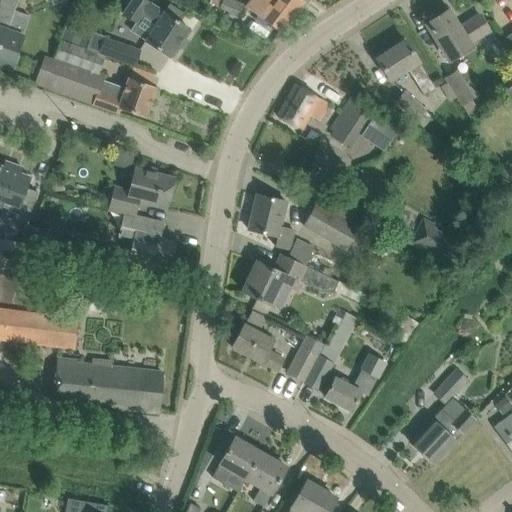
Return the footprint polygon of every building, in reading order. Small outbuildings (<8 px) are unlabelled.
[(0,0),(0,17),(11,21),(18,0),(0,0)] [(145,0),(132,0),(125,11),(123,13),(137,22),(143,13),(157,22),(145,40),(170,57),(189,28),(178,21),(184,13),(169,3),(164,12),(145,0)] [(229,11),(227,15),(241,20),(247,5),(233,0),(209,0),(208,3),(229,11)] [(262,15),(266,19),(282,31),(305,2),(302,0),(261,0),(255,9),(262,15)] [(426,23),(437,40),(450,60),(472,46),(470,43),(490,30),(480,14),(459,27),(448,9),(426,23)] [(11,21),(0,17),(0,65),(11,69),(12,68),(15,66),(19,56),(17,52),(23,35),(8,30),(11,21)] [(62,39),(79,44),(85,26),(68,20),(62,39)] [(82,39),(80,47),(104,56),(134,66),(140,49),(105,37),(105,35),(93,31),(89,41),(82,39)] [(104,56),(80,47),(60,40),(53,60),(45,57),(35,84),(118,113),(120,108),(146,117),(156,88),(129,79),(122,99),(99,91),(105,75),(98,73),(104,56)] [(377,58),(387,75),(391,80),(408,69),(424,95),(436,88),(419,62),(420,62),(405,40),(377,58)] [(448,81),(456,97),(471,120),(479,110),(472,99),(474,98),(457,70),(445,77),(448,81)] [(511,74),(500,84),(511,99),(511,74)] [(450,101),(456,97),(448,81),(440,86),(450,101)] [(277,115),(295,125),(302,130),(310,115),(320,121),(323,116),(330,103),(296,83),(277,115)] [(396,101),(417,119),(425,110),(404,91),(396,101)] [(350,97),(334,122),(335,123),(331,128),(335,131),(332,136),(350,147),(373,112),(350,97)] [(378,110),(361,136),(385,151),(401,125),(378,110)] [(417,119),(415,121),(423,127),(433,116),(425,110),(417,119)] [(0,202),(11,171),(0,166),(0,202)] [(108,210),(124,214),(124,213),(135,216),(135,215),(139,201),(167,208),(175,177),(134,168),(129,190),(114,187),(109,206),(108,210)] [(11,171),(0,202),(0,205),(17,212),(15,217),(27,221),(31,211),(35,201),(24,197),(31,178),(11,171)] [(51,181),(53,192),(64,191),(62,180),(51,181)] [(275,246),(289,249),(294,230),(280,227),(286,201),(257,194),(248,229),(277,236),(275,246)] [(391,246),(332,212),(316,203),(303,226),(367,262),(373,251),(384,257),(391,246)] [(133,240),(127,263),(168,273),(175,241),(160,238),(164,222),(135,215),(135,216),(124,213),(124,214),(118,236),(133,240)] [(45,214),(41,230),(61,235),(65,219),(45,214)] [(409,244),(447,264),(461,237),(446,229),(444,232),(436,228),(437,225),(423,217),(409,244)] [(0,238),(0,248),(16,251),(19,242),(0,238)] [(297,238),(288,257),(305,265),(314,246),(297,238)] [(43,261),(54,265),(57,256),(46,252),(43,261)] [(305,265),(288,257),(282,254),(274,269),(257,261),(243,290),(272,305),(282,283),(297,290),(301,282),(323,292),(335,289),(339,281),(308,267),(305,265)] [(0,337),(74,346),(77,318),(0,308),(0,337)] [(319,388),(329,371),(333,363),(357,318),(346,313),(339,326),(328,346),(325,345),(306,381),(319,388)] [(273,339),(262,333),(244,324),(232,347),(261,362),(277,370),(284,358),(268,349),(273,339)] [(288,372),(306,381),(325,345),(306,335),(288,372)] [(335,377),(334,379),(325,396),(351,410),(361,392),(367,395),(377,377),(385,362),(370,354),(352,387),(335,377)] [(53,402),(139,410),(159,412),(163,373),(111,368),(112,362),(100,361),(99,366),(76,365),(77,363),(56,361),(53,402)] [(433,393),(444,404),(450,397),(467,379),(456,368),(433,393)] [(0,409),(7,411),(11,389),(0,387),(0,409)] [(495,404),(503,413),(511,406),(511,403),(506,396),(495,404)] [(431,417),(423,426),(409,441),(433,463),(474,419),(464,410),(454,420),(441,408),(432,418),(431,417)] [(511,413),(495,426),(511,449),(511,413)] [(238,491),(246,478),(261,452),(235,437),(220,463),(213,477),(223,483),(238,491)] [(261,452),(246,478),(261,486),(253,500),(264,506),(272,492),(277,484),(287,467),(261,452)] [(307,481),(297,499),(292,506),(292,507),(289,511),(327,511),(336,497),(307,481)] [(107,511),(109,505),(67,497),(64,511),(107,511)] [(186,511),(199,511),(201,507),(191,503),(186,511)]
